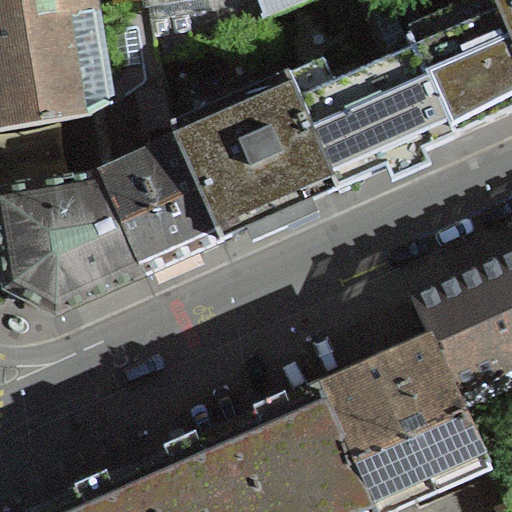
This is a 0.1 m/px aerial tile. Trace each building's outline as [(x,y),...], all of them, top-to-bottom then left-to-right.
[(102,107),(137,88),(161,75),(159,64),(157,59),(148,5),(147,2),(145,3),(93,12),(91,0),(0,0),(0,129),(53,121),(91,114),(91,113),(102,107)] [(144,0),(145,3),(147,2),(148,5),(157,59),(159,64),(254,22),(252,18),(245,0),(144,0)] [(264,18),(304,0),(257,0),(263,13),(264,18)] [(511,0),(492,0),(498,11),(413,49),(453,138),(454,137),(454,138),(511,112),(511,0)] [(293,89),(337,188),(337,189),(453,138),(413,49),(408,37),(365,57),(356,37),(327,50),(336,70),(295,88),(293,89)] [(176,137),(221,239),(337,188),(293,89),(286,73),(173,123),(176,137)] [(101,174),(145,274),(221,240),(221,239),(176,137),(173,123),(161,75),(137,88),(137,90),(147,128),(151,152),(110,170),(101,174)] [(0,246),(7,287),(55,313),(145,274),(101,174),(63,180),(0,190),(0,246)] [(457,392),(511,366),(511,253),(414,297),(435,343),(457,392)] [(470,472),(465,460),(484,451),(464,409),(464,408),(457,392),(435,343),(386,364),(382,358),(366,365),(349,373),(352,379),(337,385),(322,392),(376,511),(377,511),(379,511),(380,511),(393,505),(470,472)] [(376,511),(322,392),(321,390),(277,410),(184,451),(94,490),(44,511),(376,511)]
